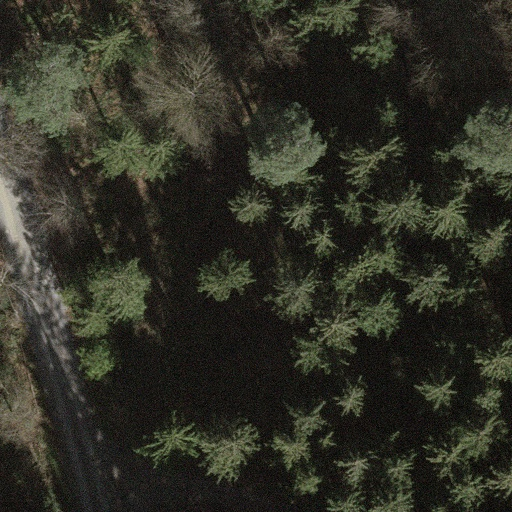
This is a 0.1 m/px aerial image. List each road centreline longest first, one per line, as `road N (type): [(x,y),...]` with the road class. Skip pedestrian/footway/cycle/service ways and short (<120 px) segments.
road 1 (track): [(98,511),(0,122)]
road 2 (track): [(82,451),(253,511)]
